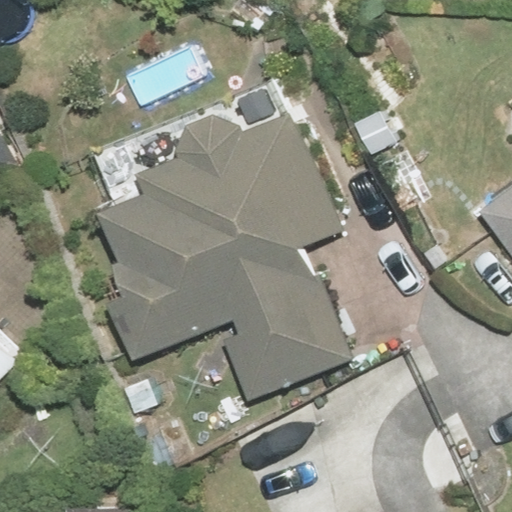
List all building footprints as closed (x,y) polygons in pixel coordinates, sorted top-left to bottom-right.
[(0,102),(0,166),(27,152),(0,102)] [(231,321),(258,395),(362,357),(320,243),(349,232),(304,112),(256,130),(246,105),(186,127),(195,152),(152,168),(160,190),(115,207),(145,287),(124,295),(145,353),(231,321)] [(511,187),(488,205),(511,237),(511,187)] [(0,332),(0,386),(27,359),(0,332)] [(153,511),(153,504),(77,503),(76,511),(153,511)]
